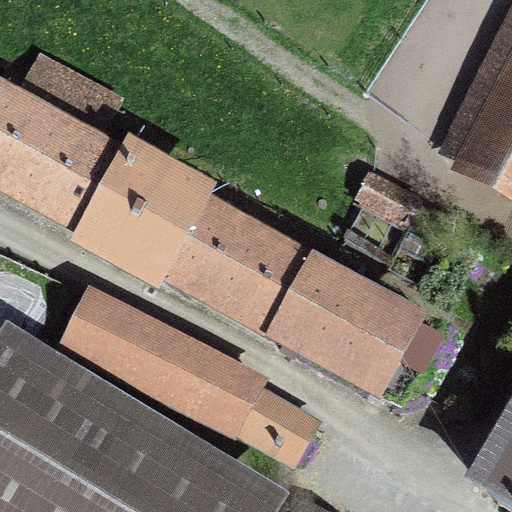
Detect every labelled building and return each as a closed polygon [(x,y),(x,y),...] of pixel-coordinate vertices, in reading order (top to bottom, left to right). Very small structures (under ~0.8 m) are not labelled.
[(511,74),(464,167),(511,192),(511,74)] [(0,184),(89,234),(88,237),(372,391),(391,357),(421,373),(440,339),(129,163),(127,166),(0,95),(0,184)] [(365,203),(440,242),(453,218),(377,179),(365,203)] [(255,395),(259,386),(94,300),(67,350),(231,434),(235,428),(293,463),(313,429),(255,395)] [(259,511),(7,357),(0,368),(0,511),(259,511)] [(511,511),(511,479),(497,505),(508,511),(511,511)] [(316,511),(302,503),(297,511),(316,511)]
